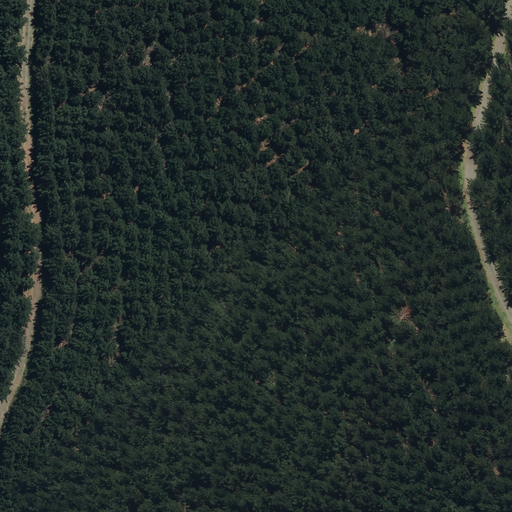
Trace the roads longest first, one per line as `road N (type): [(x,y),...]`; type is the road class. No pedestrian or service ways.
road 1 (track): [(0,375),(24,252),(20,0)]
road 2 (track): [(511,0),(480,81),(468,176),(480,234),(511,311)]
